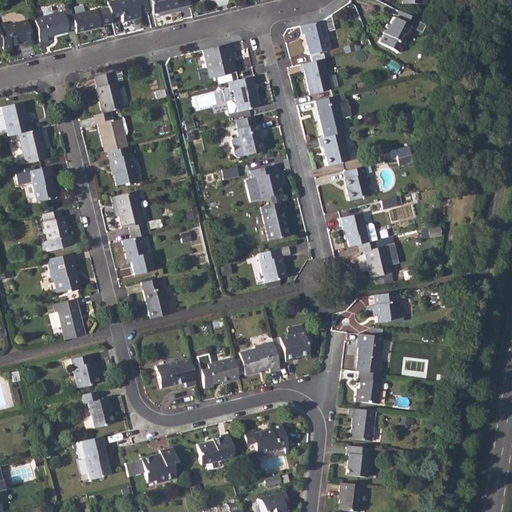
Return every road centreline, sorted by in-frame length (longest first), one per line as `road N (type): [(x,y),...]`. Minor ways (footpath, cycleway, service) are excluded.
road 1 (residential): [(264,20),(328,282)]
road 2 (residential): [(120,333),(136,403),(155,421),(282,394),(317,399)]
road 3 (residential): [(58,67),(117,320)]
road 4 (residential): [(58,67),(264,20)]
